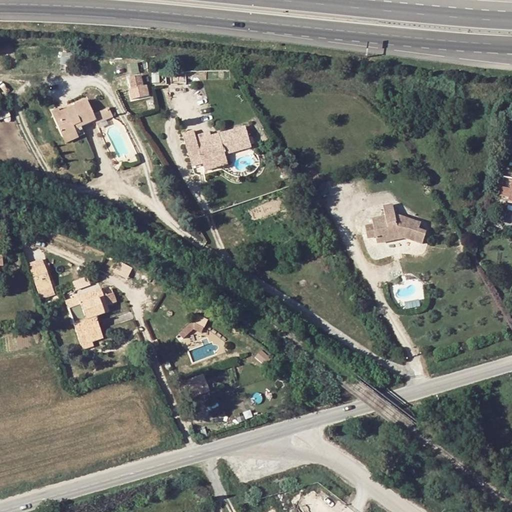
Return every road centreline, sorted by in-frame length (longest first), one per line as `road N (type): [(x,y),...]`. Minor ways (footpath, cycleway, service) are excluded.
road 1 (trunk): [(0,5),(314,28)]
road 2 (secondary): [(272,431),(0,510)]
road 3 (trunk): [(511,19),(249,0)]
road 4 (secondary): [(511,363),(303,423)]
road 5 (trunk): [(314,28),(511,57)]
road 6 (trunk): [(314,28),(511,43)]
